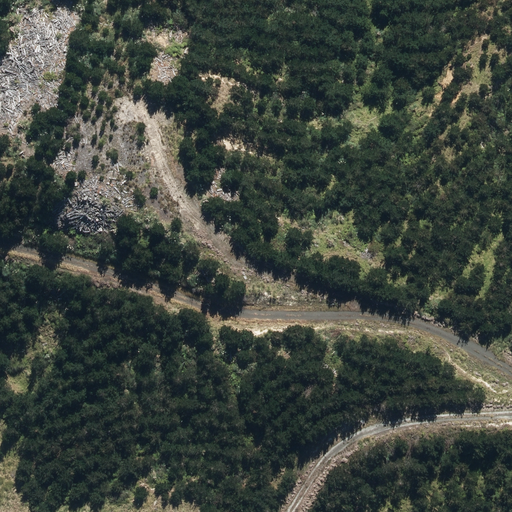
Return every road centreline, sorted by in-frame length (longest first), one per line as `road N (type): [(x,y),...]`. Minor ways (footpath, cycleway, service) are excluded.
road 1 (track): [(511,384),(353,303),(209,253),(159,195)]
road 2 (track): [(0,256),(55,278),(311,292)]
